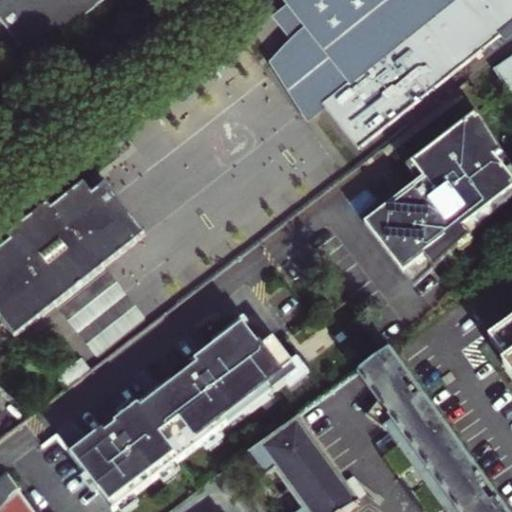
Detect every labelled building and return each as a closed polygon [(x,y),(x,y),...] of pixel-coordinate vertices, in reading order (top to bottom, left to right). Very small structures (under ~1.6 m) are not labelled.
[(0,0),(0,62),(13,78),(92,12),(106,0),(0,0)] [(325,112),(356,152),(499,40),(503,45),(511,38),(511,0),(282,0),(279,2),(285,9),(270,21),(290,44),(268,68),(307,127),(325,112)] [(511,59),(493,72),(511,100),(511,59)] [(365,221),(413,285),(511,210),(511,155),(477,110),(403,165),(416,182),(365,221)] [(0,324),(15,343),(145,238),(106,189),(95,198),(84,185),(52,211),(36,192),(0,219),(0,232),(10,245),(0,252),(0,324)] [(147,324),(108,276),(58,315),(97,364),(147,324)] [(511,325),(491,341),(509,365),(505,368),(511,378),(511,325)] [(135,511),(290,391),(241,329),(67,465),(103,511),(135,511)] [(502,511),(389,352),(360,374),(380,402),(369,416),(393,433),(394,432),(403,444),(387,456),(426,511),(437,511),(445,507),(448,511),(502,511)] [(63,386),(87,367),(80,358),(57,377),(63,386)] [(353,511),(365,504),(301,420),(251,458),(269,481),(279,473),(307,510),(304,511),(353,511)] [(0,511),(9,511),(13,509),(23,500),(11,485),(0,495),(0,511)] [(31,511),(23,500),(13,509),(15,511),(31,511)]
